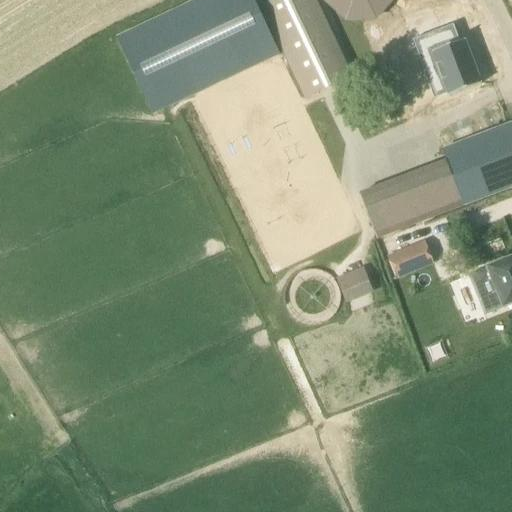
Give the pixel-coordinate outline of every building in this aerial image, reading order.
[(204,0),(119,37),(152,114),(186,100),(281,58),(255,0),(204,0)] [(313,0),(279,0),(264,8),(306,98),(350,78),(313,0)] [(326,0),(327,1),(336,12),(347,20),(361,21),(375,19),(386,10),(392,0),(326,0)] [(453,26),(413,41),(425,72),(435,98),(448,93),(448,94),(449,97),(481,85),(464,41),(460,42),(453,26)] [(511,123),(510,124),(442,150),(447,162),(464,207),(511,188),(511,123)] [(388,257),(397,280),(434,265),(425,242),(388,257)] [(511,258),(488,269),(477,273),(483,288),(490,286),(493,293),(477,299),(484,316),(503,308),(503,309),(511,305),(511,258)] [(371,292),(363,272),(339,281),(347,301),(371,292)]
